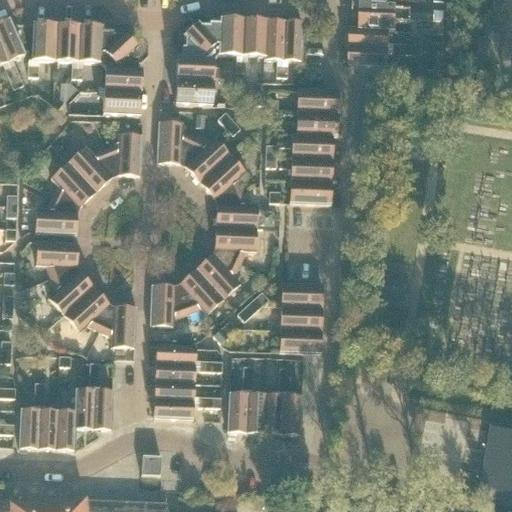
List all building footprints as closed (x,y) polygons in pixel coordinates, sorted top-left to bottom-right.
[(434,25),(434,14),(411,13),(411,12),(361,10),(360,33),(360,34),(389,35),(389,36),(396,36),(396,25),(410,26),(410,24),(434,25)] [(12,64),(23,59),(8,24),(0,27),(0,50),(9,71),(4,74),(8,84),(18,79),(12,64)] [(235,60),(235,64),(240,64),(242,25),(219,24),(219,28),(217,60),(235,60)] [(240,64),(235,64),(235,77),(245,78),(246,60),(263,61),(265,26),(242,25),(240,64)] [(276,65),(276,71),(281,71),(283,27),(265,26),(263,61),(263,65),(276,65)] [(287,65),(300,66),(301,28),(283,27),(281,71),(276,71),(275,82),(286,82),(287,65)] [(197,28),(183,41),(185,44),(184,53),(181,52),(181,63),(213,65),(213,64),(217,60),(219,28),(209,28),(208,31),(200,30),(197,28)] [(30,64),(28,64),(27,82),(38,82),(38,65),(54,66),(55,30),(32,29),(30,64)] [(71,67),(71,75),(82,76),(82,67),(77,67),(78,31),(55,30),(54,66),(71,67)] [(77,67),(82,67),(100,68),(100,36),(101,36),(101,32),(78,31),(77,67)] [(351,33),(350,51),(394,53),(394,48),(388,48),(389,36),(389,35),(360,34),(360,33),(351,33)] [(100,68),(104,73),(135,75),(136,74),(136,64),(133,64),(134,55),(136,53),(122,38),(120,41),(111,40),(111,37),(101,36),(100,36),(100,68)] [(350,51),(349,70),(388,72),(388,59),(405,59),(405,49),(394,48),(394,53),(350,51)] [(416,49),(405,49),(405,59),(416,60),(416,49)] [(0,69),(2,69),(4,74),(9,71),(0,50),(0,69)] [(212,87),(212,82),(213,65),(181,63),(177,62),(176,86),(212,87)] [(104,73),(104,91),(104,96),(139,98),(140,74),(136,74),(135,75),(104,73)] [(82,76),(71,75),(71,84),(81,84),(82,76)] [(18,79),(8,84),(13,94),(23,89),(18,79)] [(174,109),(210,111),(211,93),(228,94),(229,83),(212,82),(212,87),(176,86),(174,109)] [(103,102),(102,120),(138,121),(139,98),(104,96),(104,91),(97,91),(97,101),(103,102)] [(337,95),(297,93),(296,116),(336,118),(337,95)] [(252,97),(252,109),(262,110),(263,97),(252,97)] [(267,104),(266,115),(277,116),(277,105),(267,104)] [(277,116),(266,115),(266,127),(276,127),(277,116)] [(336,118),(296,116),(296,139),(292,138),(292,139),(331,141),(335,141),(336,118)] [(231,140),(239,133),(224,117),(217,124),(231,140)] [(195,119),(194,132),(203,133),(203,120),(195,119)] [(182,136),(181,129),(157,128),(156,167),(179,168),(182,169),(194,142),(182,136)] [(141,141),(117,139),(117,149),(104,153),(115,180),(116,179),(139,180),(141,141)] [(292,139),(291,162),(331,164),(331,141),(292,139)] [(184,170),(199,187),(229,160),(212,143),(207,148),(194,142),(182,169),(184,170)] [(264,150),(264,161),(275,162),(276,150),(264,150)] [(91,158),(85,151),(68,167),(94,196),(111,181),(115,180),(104,153),(91,158)] [(214,204),(216,207),(243,197),(238,184),(245,177),(229,160),(199,187),(214,204)] [(275,162),(264,161),(264,172),(275,172),(275,162)] [(331,164),(291,162),(290,185),(330,187),(331,164)] [(68,167),(50,183),(57,190),(51,202),(76,215),(78,212),(94,196),(68,167)] [(290,185),(289,208),(329,209),(330,187),(290,185)] [(278,208),(279,197),(268,196),(268,207),(278,208)] [(255,233),(256,210),(247,210),(243,197),(216,207),(216,208),(215,231),(255,233)] [(6,199),(6,211),(16,211),(17,200),(6,199)] [(45,215),(36,214),(35,238),(74,240),(75,216),(76,215),(51,202),(45,215)] [(16,211),(6,211),(5,222),(16,222),(16,211)] [(245,256),(254,256),(255,233),(215,231),(214,254),(213,256),(239,268),(245,256)] [(15,245),(15,234),(5,234),(4,245),(15,245)] [(36,246),(35,270),(44,270),(49,283),(76,274),(75,271),(76,248),(36,246)] [(222,303),(239,288),(233,280),(239,268),(213,256),(212,259),(195,274),(222,303)] [(369,301),(404,307),(409,279),(374,273),(369,301)] [(54,296),(47,302),(63,319),(92,292),(77,276),(76,274),(49,283),(54,296)] [(200,313),(205,319),(222,303),(195,274),(179,289),(176,290),(187,318),(200,313)] [(13,289),(14,278),(3,277),(3,288),(13,289)] [(321,289),(281,288),(281,311),(320,312),(321,289)] [(150,290),(149,330),(173,331),(173,323),(187,318),(176,290),(174,291),(150,290)] [(63,319),(79,337),(87,330),(99,335),(111,311),(108,309),(92,292),(63,319)] [(245,311),(261,311),(268,305),(261,297),(245,311)] [(2,301),(2,311),(13,311),(13,301),(2,301)] [(13,311),(2,311),(1,322),(12,322),(13,311)] [(111,340),(110,351),(134,352),(136,312),(112,311),(111,311),(99,335),(111,340)] [(243,327),(261,311),(245,311),(236,319),(243,327)] [(281,311),(280,334),(320,335),(320,312),(281,311)] [(220,349),(236,333),(228,325),(212,341),(220,349)] [(279,357),(289,357),(319,358),(320,335),(280,334),(279,357)] [(0,345),(0,355),(0,356),(11,357),(11,346),(0,345)] [(193,365),(194,352),(156,350),(155,368),(197,370),(197,376),(208,376),(208,366),(193,365)] [(11,357),(0,356),(0,367),(10,368),(11,357)] [(69,372),(70,361),(59,361),(58,371),(69,372)] [(208,366),(208,376),(221,377),(222,366),(208,366)] [(99,381),(99,368),(89,367),(88,381),(99,381)] [(193,376),(197,376),(197,370),(155,368),(154,387),(193,388),(193,376)] [(242,371),(242,384),(253,385),(253,372),(242,371)] [(278,373),(277,386),(288,386),(289,373),(278,373)] [(99,381),(88,381),(88,392),(93,392),(92,434),(110,435),(112,396),(98,396),(99,381)] [(228,399),(227,413),(226,437),(244,437),(246,395),(252,396),(253,385),(242,384),(241,399),(228,399)] [(301,401),(287,401),(288,386),(277,386),(277,397),(283,397),(281,439),(299,440),(301,401)] [(34,387),(34,400),(45,401),(45,388),(34,387)] [(193,388),(154,387),(153,405),(195,407),(196,401),(192,401),(193,388)] [(14,393),(1,392),(1,403),(14,404),(14,393)] [(74,395),(74,417),(56,416),(55,454),(73,455),(74,433),(92,434),(93,392),(88,392),(88,396),(74,395)] [(246,395),(244,437),(262,438),(264,400),(252,400),(252,396),(246,395)] [(262,438),(281,439),(283,397),(277,397),(277,401),(264,400),(262,438)] [(33,415),(20,415),(18,453),(36,454),(38,412),(44,412),(45,401),(34,400),(33,415)] [(191,425),(192,411),(206,412),(207,402),(196,401),(195,407),(153,405),(153,423),(191,425)] [(207,402),(206,412),(220,412),(220,402),(207,402)] [(44,415),(44,412),(38,412),(36,454),(55,454),(56,416),(44,415)] [(12,429),(0,428),(0,438),(12,439),(12,429)] [(141,460),(140,480),(159,481),(160,462),(141,460)] [(0,511),(84,511),(84,503),(8,509),(8,504),(0,504),(0,511)]
